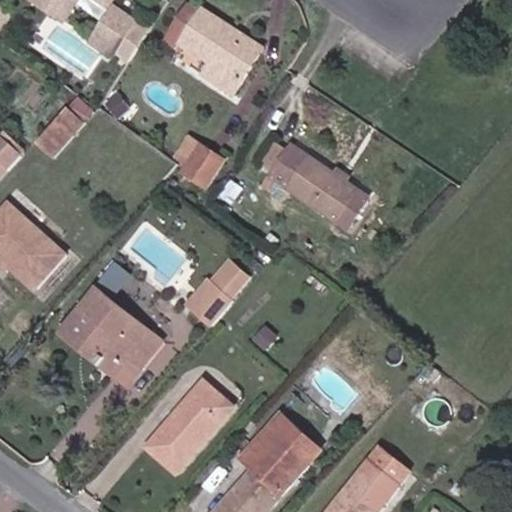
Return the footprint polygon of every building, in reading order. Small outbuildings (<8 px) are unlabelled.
[(96,0),(82,0),(81,2),(101,16),(107,8),(96,0)] [(206,66),(240,90),(265,52),(238,34),(242,27),(203,0),(191,0),(173,27),(213,55),(206,66)] [(98,36),(121,52),(141,23),(117,7),(98,36)] [(265,52),(270,45),(242,27),(238,34),(265,52)] [(117,57),(121,52),(98,36),(94,40),(117,57)] [(41,144),(58,157),(87,123),(70,108),(41,144)] [(0,128),(0,187),(28,148),(0,128)] [(178,159),(187,165),(205,138),(197,132),(178,159)] [(187,165),(208,179),(226,153),(205,138),(187,165)] [(350,176),(339,169),(298,142),(277,173),(296,185),(353,222),(374,191),(350,176)] [(350,176),(354,170),(343,163),(339,169),(350,176)] [(288,196),(296,185),(277,173),(270,183),(288,196)] [(0,272),(32,298),(62,262),(1,213),(0,213),(0,272)] [(186,310),(193,316),(213,293),(206,286),(186,310)] [(136,370),(159,343),(97,293),(60,339),(76,352),(81,344),(100,360),(94,368),(109,380),(125,361),(136,370)] [(193,316),(209,329),(229,306),(213,293),(193,316)] [(94,368),(100,360),(81,344),(76,352),(94,368)] [(156,439),(184,462),(241,399),(213,375),(156,439)] [(313,425),(300,413),(284,399),(256,432),(270,444),(209,511),(262,511),(310,460),(308,458),(317,448),(303,437),(313,425)] [(303,437),(317,448),(327,437),(313,425),(303,437)] [(329,511),(377,511),(391,497),(362,473),(329,511)]
